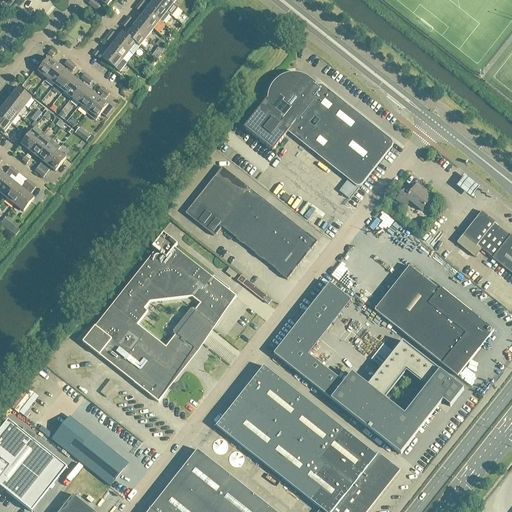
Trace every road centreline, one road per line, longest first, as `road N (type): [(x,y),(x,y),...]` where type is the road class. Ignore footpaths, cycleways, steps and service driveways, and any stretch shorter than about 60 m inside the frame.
road 1 (unclassified): [(126,511),(434,121)]
road 2 (tertiary): [(434,121),(280,0)]
road 3 (primary): [(511,389),(415,511)]
road 4 (unknown): [(355,222),(236,143)]
